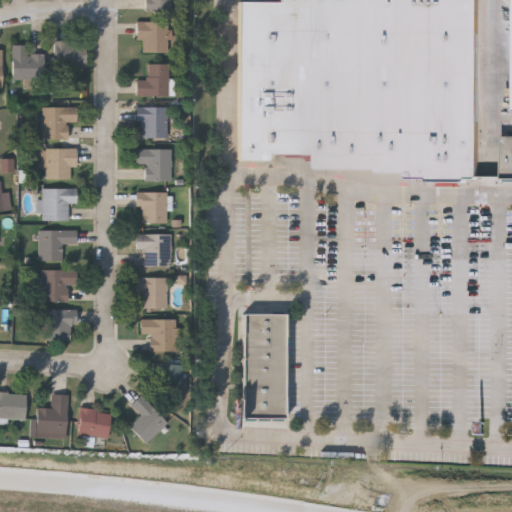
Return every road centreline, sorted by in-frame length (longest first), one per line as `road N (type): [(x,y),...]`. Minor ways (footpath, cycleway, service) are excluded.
road 1 (residential): [(111,0),(109,344)]
road 2 (secondary): [(262,511),(0,480)]
road 3 (residential): [(109,344),(101,363),(90,366),(0,362)]
